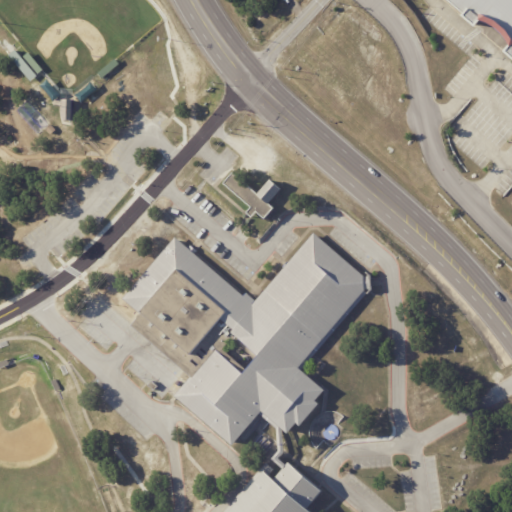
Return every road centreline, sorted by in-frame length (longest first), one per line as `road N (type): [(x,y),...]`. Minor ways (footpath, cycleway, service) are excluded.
road 1 (secondary): [(511,334),(432,236),(252,84),(191,0)]
road 2 (tertiary): [(322,0),(63,283),(0,319)]
road 3 (residential): [(372,0),(411,48),(434,142),(511,236)]
